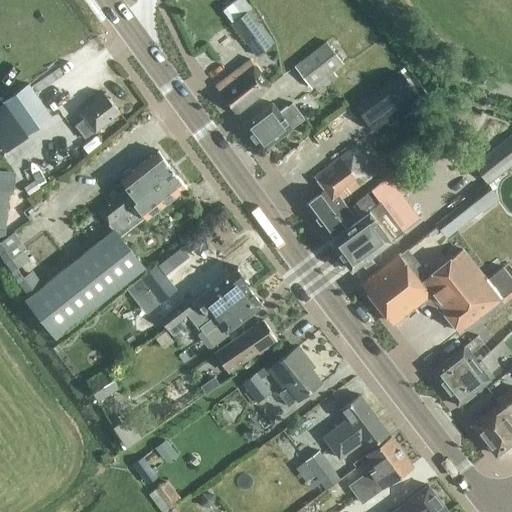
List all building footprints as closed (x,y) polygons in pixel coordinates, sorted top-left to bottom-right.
[(250,8),(230,23),(255,57),(273,42),(250,8)] [(329,47),(343,63),(350,57),(337,41),(329,47)] [(343,63),(329,47),(326,42),(294,67),(310,89),(312,87),(332,71),(343,63)] [(251,61),(215,86),(236,114),(271,89),(251,61)] [(356,107),(372,130),(418,97),(401,74),(356,107)] [(52,118),(29,84),(2,102),(25,136),(52,118)] [(119,112),(104,93),(80,113),(84,118),(74,126),(85,139),(94,131),(95,132),(119,112)] [(271,103),(242,125),(262,151),(304,119),(292,103),(279,113),(271,103)] [(470,167),(474,171),(486,186),(511,164),(511,141),(507,136),(470,167)] [(42,151),(53,164),(58,159),(48,147),(42,151)] [(324,191),(304,206),(328,238),(356,219),(342,200),(376,176),(357,148),(315,178),(324,191)] [(31,272),(30,272),(15,284),(26,298),(24,299),(55,338),(143,268),(120,239),(186,187),(158,151),(132,170),(128,169),(121,174),(122,179),(120,180),(126,188),(97,211),(112,230),(41,286),(31,272)] [(0,218),(12,221),(22,186),(4,181),(0,197),(0,218)] [(497,201),(485,185),(453,211),(464,224),(480,211),(482,213),(497,201)] [(380,203),(375,206),(366,194),(355,202),(364,214),(330,240),(351,270),(390,240),(401,232),(380,203)] [(441,233),(437,227),(426,235),(431,241),(441,233)] [(23,253),(23,252),(24,252),(12,234),(0,242),(0,261),(9,274),(27,261),(30,265),(34,262),(30,257),(27,259),(23,253)] [(428,278),(406,250),(362,284),(392,323),(429,294),(459,333),(499,301),(501,300),(486,280),(463,251),(428,278)] [(156,265),(139,278),(140,279),(160,303),(176,290),(165,276),(160,271),(157,266),(156,265)] [(184,301),(159,320),(168,331),(181,320),(187,316),(197,329),(248,290),(244,284),(248,281),(237,268),(195,300),(203,311),(192,310),(191,309),(190,310),(184,301)] [(511,283),(500,269),(486,280),(501,300),(499,301),(502,304),(511,295),(511,283)] [(248,290),(197,329),(198,330),(200,329),(202,332),(208,332),(219,324),(226,332),(261,306),(248,290)] [(263,320),(246,332),(215,353),(228,371),(258,351),(259,353),(267,347),(266,345),(276,338),(263,320)] [(165,332),(155,339),(161,348),(171,340),(165,332)] [(465,345),(431,372),(444,389),(478,362),(465,345)] [(268,369),(270,372),(282,387),(285,384),(298,400),(320,383),(305,364),(308,362),(297,347),(268,369)] [(105,371),(111,379),(127,369),(120,359),(103,369),(104,372),(105,371)] [(478,362),(444,389),(457,406),(492,379),(478,362)] [(265,366),(255,373),(260,379),(270,372),(268,369),(265,366)] [(179,378),(187,394),(204,386),(196,370),(179,378)] [(105,371),(104,372),(86,384),(98,402),(118,389),(111,379),(105,371)] [(260,379),(255,373),(242,383),(257,402),(270,392),(260,379)] [(499,404),(472,425),(496,455),(511,441),(511,426),(511,427),(511,426),(511,419),(508,414),(511,410),(511,388),(496,401),(499,404)] [(360,395),(338,411),(345,421),(323,437),(337,456),(359,439),(366,450),(388,433),(360,395)] [(129,413),(119,418),(130,441),(140,436),(129,413)] [(412,466),(391,436),(366,454),(375,467),(349,486),(361,503),(412,466)] [(154,449),(166,465),(176,457),(164,442),(154,449)] [(318,479),(325,489),(326,490),(339,480),(318,451),(305,461),(318,479)] [(131,464),(146,485),(157,477),(142,456),(131,464)] [(325,489),(318,479),(308,486),(315,496),(325,489)] [(165,482),(152,492),(148,495),(160,511),(167,511),(180,502),(165,482)] [(408,501),(393,511),(447,511),(448,511),(427,485),(408,500),(408,501)] [(207,509),(213,504),(213,503),(213,497),(213,496),(212,496),(202,495),(201,495),(201,496),(199,506),(199,508),(201,508),(206,509),(207,509)]
